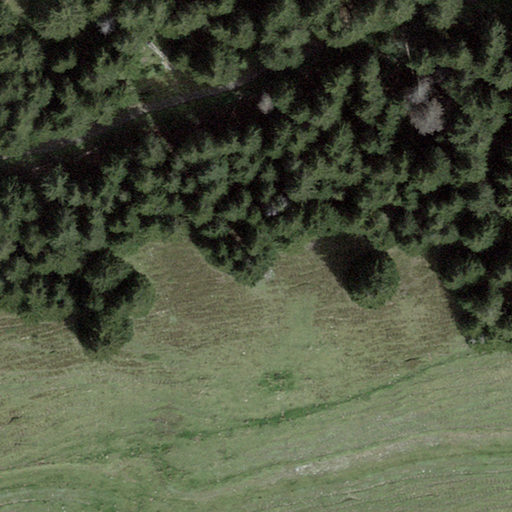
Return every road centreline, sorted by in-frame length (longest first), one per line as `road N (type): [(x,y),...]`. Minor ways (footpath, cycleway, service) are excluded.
road 1 (track): [(0,492),(60,482),(182,504),(429,450),(511,447)]
road 2 (track): [(0,160),(465,0)]
